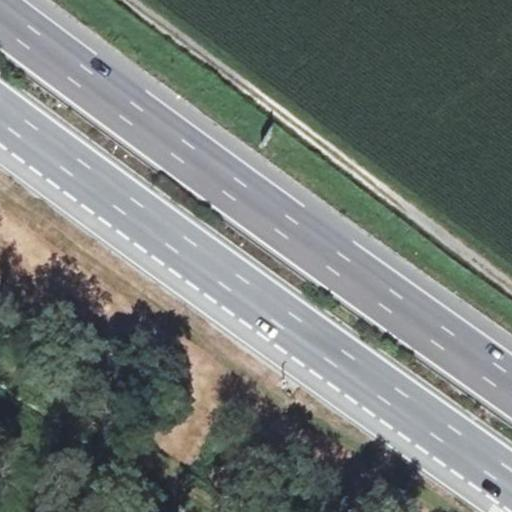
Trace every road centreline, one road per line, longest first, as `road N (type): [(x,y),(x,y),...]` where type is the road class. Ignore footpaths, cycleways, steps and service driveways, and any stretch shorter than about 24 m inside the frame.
road 1 (motorway): [(0,113),(511,476)]
road 2 (motorway): [(511,358),(4,0)]
road 3 (track): [(511,292),(134,0)]
